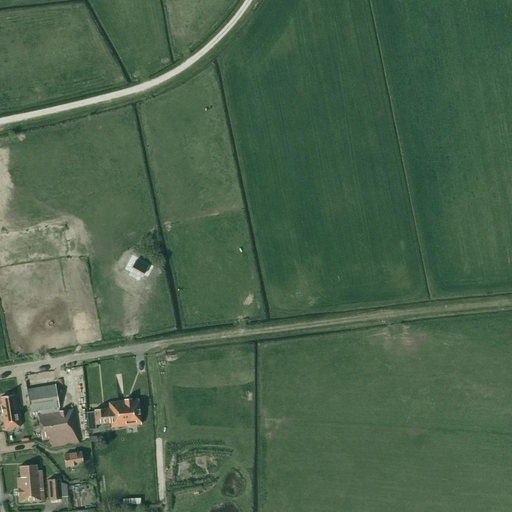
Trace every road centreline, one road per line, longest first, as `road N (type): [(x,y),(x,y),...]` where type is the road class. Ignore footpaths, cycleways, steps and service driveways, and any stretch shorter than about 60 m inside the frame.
road 1 (track): [(511,301),(155,344)]
road 2 (unclassified): [(0,371),(155,344)]
